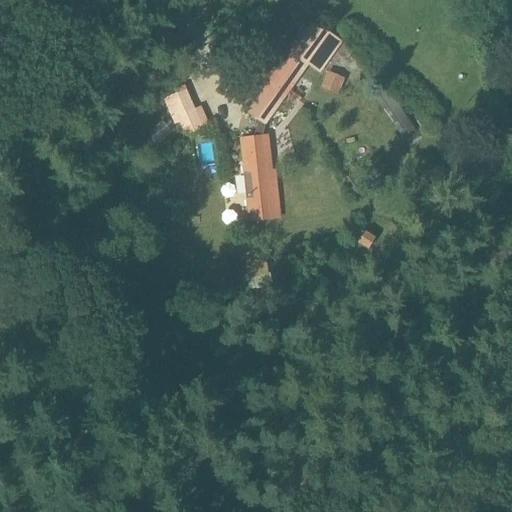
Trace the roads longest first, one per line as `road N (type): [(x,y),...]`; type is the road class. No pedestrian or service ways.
road 1 (track): [(511,385),(479,402),(428,511)]
road 2 (track): [(511,266),(497,245),(474,284),(469,333)]
